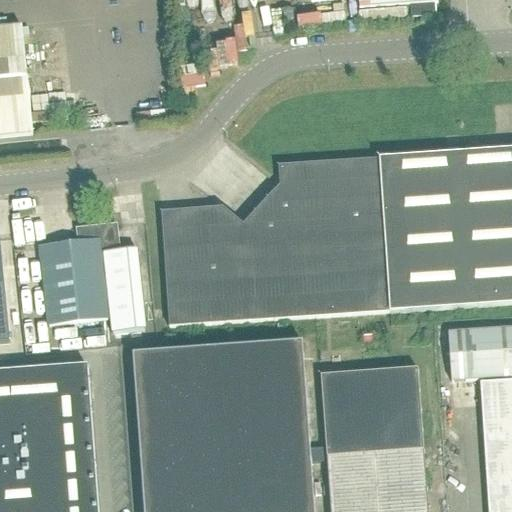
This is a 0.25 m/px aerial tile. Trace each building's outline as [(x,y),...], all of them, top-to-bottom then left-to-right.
[(311,24),(307,0),(298,0),(294,1),(298,26),(311,24)] [(357,0),(359,12),(408,8),(409,20),(434,18),(433,6),(437,5),(436,0),(357,0)] [(0,32),(0,140),(32,138),(21,30),(0,32)] [(229,70),(227,54),(204,58),(207,74),(229,70)] [(511,153),(379,162),(369,164),(380,317),(389,316),(511,307),(511,153)] [(168,331),(380,317),(369,164),(278,170),(279,189),(242,229),(222,211),(160,216),(168,331)] [(39,250),(48,330),(110,323),(112,337),(145,333),(136,254),(120,255),(117,233),(111,228),(78,231),(80,245),(39,250)] [(0,346),(10,346),(0,253),(0,346)] [(511,511),(511,332),(448,337),(451,386),(511,381),(511,384),(479,387),(487,511),(511,511)] [(314,511),(302,346),(132,358),(141,479),(141,480),(143,511),(314,511)] [(0,511),(97,511),(87,369),(0,375),(0,511)] [(427,511),(423,453),(418,391),(417,372),(320,379),(326,460),(329,511),(427,511)]
